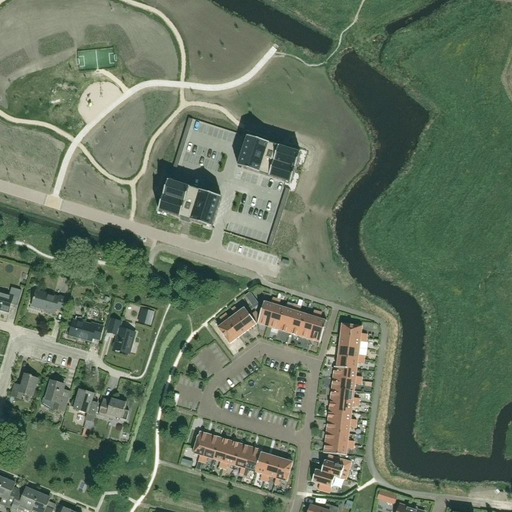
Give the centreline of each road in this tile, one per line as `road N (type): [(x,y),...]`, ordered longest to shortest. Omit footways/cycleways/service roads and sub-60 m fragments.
road 1 (residential): [(0,184),(254,265)]
road 2 (residential): [(307,441),(204,410),(213,384),(261,348),(316,365)]
